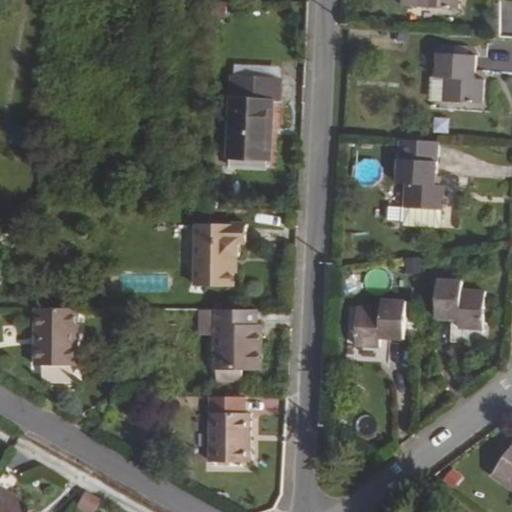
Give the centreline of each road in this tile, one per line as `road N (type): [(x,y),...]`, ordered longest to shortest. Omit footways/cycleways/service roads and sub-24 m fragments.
road 1 (residential): [(323,0),(306,511)]
road 2 (residential): [(0,407),(199,511)]
road 3 (unclassified): [(349,511),(511,386)]
